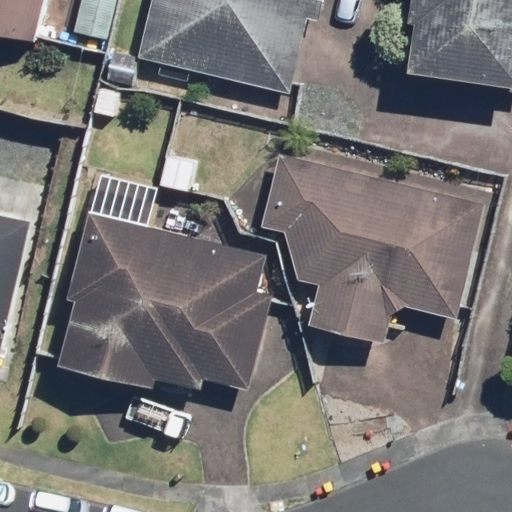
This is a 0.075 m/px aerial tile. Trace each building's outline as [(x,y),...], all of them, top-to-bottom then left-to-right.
[(0,0),(0,31),(47,41),(54,0),(0,0)] [(127,0),(86,0),(78,31),(117,41),(127,0)] [(163,0),(151,51),(302,86),(317,20),(330,23),(335,0),(163,0)] [(511,78),(511,0),(433,0),(428,72),(511,78)] [(321,322),(340,329),(396,342),(405,305),(462,319),(491,197),(288,149),(275,221),(298,228),(297,230),(297,232),(296,234),(296,236),(296,238),(296,240),(296,242),(296,244),(296,246),(296,248),(296,250),(297,252),(297,254),(298,256),(299,258),(300,259),(301,261),(302,263),(303,265),(304,266),(305,268),(307,269),(308,271),(310,272),(311,273),(313,274),(315,275),(317,276),(318,277),(320,278),(322,279),(324,279),(326,280),(328,280),(321,322)] [(249,247),(250,234),(136,218),(139,196),(115,192),(112,214),(99,212),(77,368),(166,381),(214,388),(215,378),(262,385),(276,288),(265,286),(271,249),(249,247)] [(0,372),(6,374),(41,219),(0,209),(0,372)]
